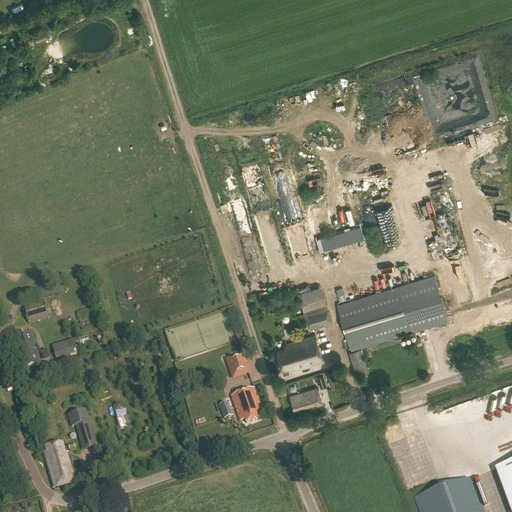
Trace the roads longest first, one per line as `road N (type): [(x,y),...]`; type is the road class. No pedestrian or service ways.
road 1 (track): [(283,437),(143,0)]
road 2 (tertiary): [(283,437),(92,498),(58,498),(39,485),(0,402)]
road 3 (unclassified): [(283,437),(511,359)]
